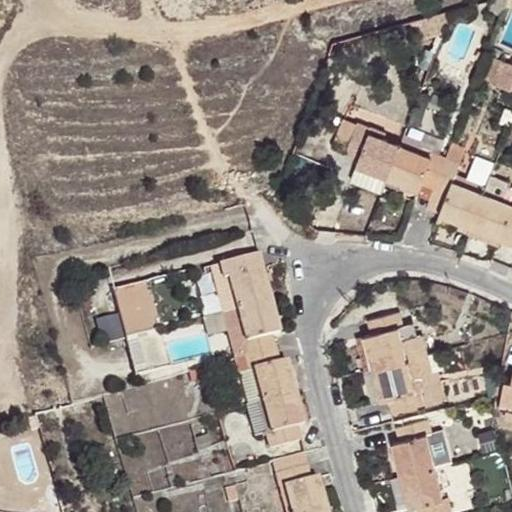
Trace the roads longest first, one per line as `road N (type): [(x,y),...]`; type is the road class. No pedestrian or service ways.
road 1 (residential): [(357,272),(325,297),(314,349),(356,511)]
road 2 (track): [(0,48),(33,20),(67,14),(188,38)]
road 3 (track): [(0,324),(10,246),(0,163)]
road 4 (residential): [(357,272),(408,269),(511,304)]
